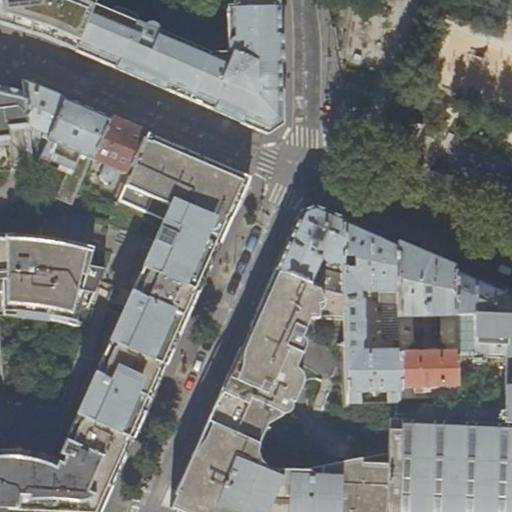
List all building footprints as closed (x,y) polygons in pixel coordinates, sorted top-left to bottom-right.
[(0,0),(0,18),(73,50),(93,5),(94,0),(0,0)] [(268,134),(280,126),(279,94),(278,40),(278,5),(233,6),(226,6),(227,51),(209,55),(157,32),(157,29),(154,25),(150,24),(147,25),(143,27),(93,5),(73,50),(85,55),(141,79),(201,105),(249,126),(268,134)] [(52,93),(22,81),(23,93),(27,127),(41,133),(39,140),(44,142),(45,140),(65,98),(52,93)] [(27,127),(23,93),(0,87),(0,193),(6,189),(11,183),(12,180),(14,174),(10,134),(28,132),(27,127)] [(88,108),(65,98),(45,140),(60,147),(59,152),(67,155),(69,151),(90,160),(109,117),(88,108)] [(425,126),(398,115),(394,123),(387,141),(414,153),(422,133),(425,126)] [(123,123),(109,117),(90,160),(101,165),(96,175),(96,178),(96,179),(97,181),(97,182),(99,184),(100,184),(102,185),(104,185),(106,184),(107,183),(109,181),(114,171),(126,176),(145,133),(123,123)] [(145,133),(126,176),(114,203),(160,223),(54,457),(34,452),(21,451),(0,451),(0,319),(12,319),(44,324),(65,325),(74,328),(82,283),(85,267),(42,248),(41,239),(26,239),(0,238),(0,511),(100,511),(112,487),(136,438),(156,391),(178,342),(199,294),(218,250),(241,197),(250,177),(239,173),(192,152),(145,133)] [(35,161),(32,167),(35,190),(69,205),(78,186),(80,181),(35,161)] [(81,178),(87,180),(92,169),(87,166),(81,178)] [(114,203),(78,186),(69,205),(35,190),(39,227),(41,239),(42,248),(85,267),(114,203)] [(287,240),(274,270),(308,284),(320,258),(328,261),(336,263),(333,274),(329,277),(325,275),(318,289),(329,293),(343,295),(341,219),(341,218),(327,212),(313,206),(300,211),(287,240)] [(374,233),(341,219),(343,295),(344,322),(346,392),(346,404),(357,404),(357,392),(390,391),(390,403),(401,403),(400,387),(399,352),(359,352),(359,341),(362,338),(361,300),(358,298),(358,292),(390,291),(390,299),(388,306),(382,306),(382,336),(387,340),(399,340),(396,243),(374,233)] [(455,354),(453,268),(429,257),(396,243),(399,340),(399,352),(400,387),(455,386),(455,354)] [(455,354),(506,353),(509,292),(495,286),(453,268),(455,354)] [(385,511),(388,453),(322,465),(322,474),(312,473),(310,471),(308,470),(273,469),(264,466),(258,460),(256,452),(257,443),(266,423),(281,415),(280,413),(283,413),(285,413),(287,412),(290,409),(290,406),(290,403),(290,401),(292,402),(301,385),(305,380),(310,378),(316,378),(346,392),(344,322),(343,295),(329,293),(318,289),(308,284),(274,270),(266,288),(246,336),(215,406),(185,471),(174,495),(176,496),(171,508),(179,511),(385,511)] [(511,293),(509,292),(506,353),(502,409),(502,423),(511,423),(511,293)] [(388,453),(385,511),(511,511),(511,425),(501,425),(502,423),(390,418),(388,453)]
